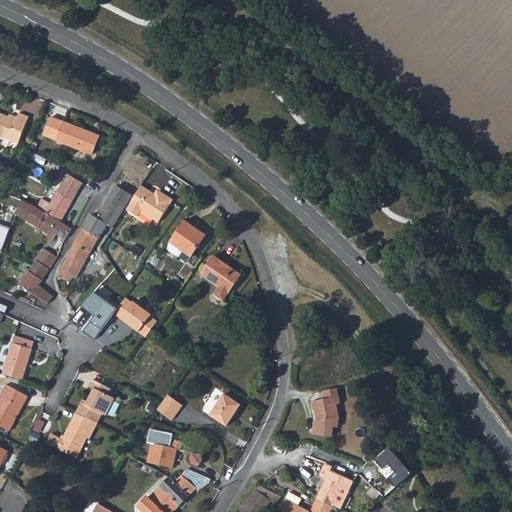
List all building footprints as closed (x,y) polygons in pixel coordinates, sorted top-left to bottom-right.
[(28,116),(17,112),(16,116),(15,119),(7,116),(0,113),(0,135),(18,142),(28,116)] [(97,137),(50,118),(43,136),(58,141),(91,154),(97,137)] [(40,143),(55,148),(58,141),(43,136),(40,143)] [(40,166),(43,160),(27,154),(24,161),(40,166)] [(41,199),(36,207),(59,221),(80,183),(65,174),(49,203),(41,199)] [(153,193),(140,185),(125,209),(136,216),(140,211),(157,222),(172,199),(160,192),(159,194),(154,191),(153,193)] [(116,187),(95,218),(105,224),(111,227),(131,195),(116,187)] [(54,233),(63,238),(70,228),(59,221),(36,207),(21,201),(16,211),(25,216),(24,219),(46,233),(44,236),(50,240),(54,233)] [(105,224),(95,218),(94,217),(89,215),(81,229),(97,238),(105,224)] [(165,248),(177,257),(181,251),(190,257),(205,235),(183,220),(168,242),(169,242),(165,248)] [(97,238),(81,229),(76,238),(54,276),(69,282),(72,277),(74,278),(97,238)] [(43,249),(54,256),(57,251),(46,244),(43,249)] [(54,256),(43,249),(35,262),(46,268),(54,256)] [(219,286),(213,295),(221,300),(239,276),(211,257),(200,273),(219,286)] [(28,272),(40,278),(46,268),(35,262),(28,272)] [(20,285),(47,304),(51,296),(36,285),(40,278),(28,272),(20,285)] [(65,297),(70,291),(65,287),(60,292),(65,297)] [(115,311),(147,335),(158,319),(152,314),(153,312),(135,299),(134,301),(127,296),(115,311)] [(312,337),(304,328),(289,341),(298,351),(312,337)] [(14,335),(3,373),(22,379),(34,341),(14,335)] [(88,400),(84,398),(77,411),(98,422),(103,413),(106,414),(115,397),(110,394),(112,388),(94,378),(90,385),(95,387),(88,400)] [(19,414),(28,394),(6,383),(0,395),(2,396),(0,400),(0,423),(11,430),(17,418),(16,417),(17,413),(19,414)] [(339,405),(336,389),(322,392),(324,400),(309,404),(312,413),(313,412),(316,424),(315,436),(330,438),(332,419),(337,418),(335,406),(339,405)] [(226,427),(240,405),(223,394),(209,415),(226,427)] [(183,405),(168,395),(160,405),(157,410),(172,421),(183,405)] [(87,437),(90,438),(98,422),(77,411),(63,438),(52,432),(47,441),(77,456),(87,437)] [(38,426),(32,439),(38,442),(44,429),(38,426)] [(184,443),(181,442),(177,440),(172,448),(152,443),(148,462),(173,468),(178,450),(181,450),(184,443)] [(382,469),(388,464),(395,471),(387,478),(395,486),(410,471),(387,446),(373,459),(382,469)] [(190,455),(188,459),(189,462),(190,464),(195,466),(200,466),(203,462),(203,455),(199,452),(194,452),(190,455)] [(331,470),(332,467),(326,464),(319,477),(325,480),(316,498),(332,508),(332,507),(339,510),(352,482),(331,470)] [(189,470),(183,476),(196,486),(199,490),(208,484),(212,480),(189,470)] [(170,511),(196,486),(183,476),(179,480),(176,477),(173,480),(171,477),(153,495),(151,493),(139,507),(145,511),(170,511)] [(240,510),(243,511),(261,511),(264,509),(270,501),(273,504),(274,504),(279,496),(260,485),(240,510)] [(129,511),(134,505),(107,490),(93,511),(129,511)] [(283,497),(275,511),(329,511),(332,508),(316,498),(309,511),(297,505),(300,498),(288,491),(284,498),(283,497)] [(264,509),(268,511),(273,504),(270,501),(264,509)]
